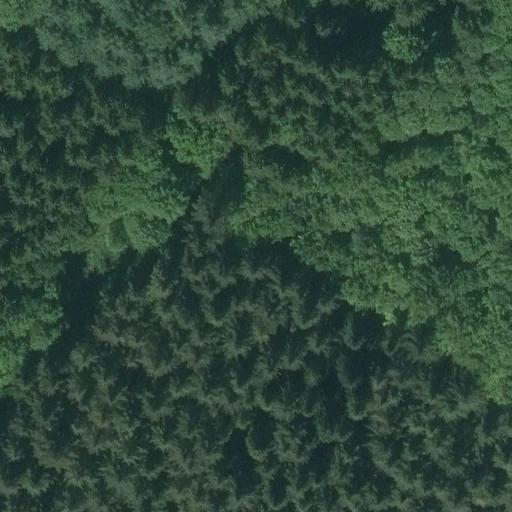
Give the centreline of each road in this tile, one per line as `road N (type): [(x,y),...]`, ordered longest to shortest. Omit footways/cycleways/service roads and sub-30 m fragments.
road 1 (track): [(511,295),(17,0)]
road 2 (track): [(250,137),(0,368)]
